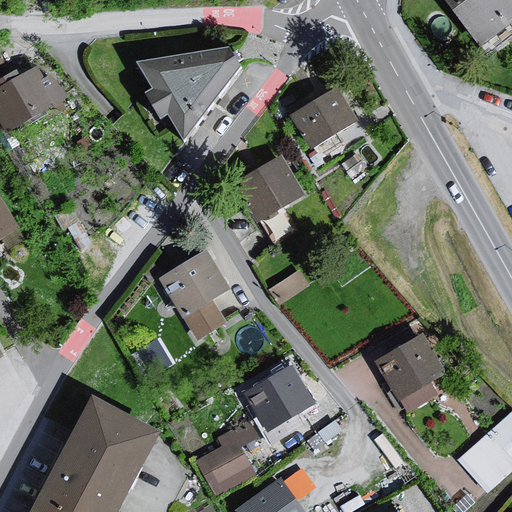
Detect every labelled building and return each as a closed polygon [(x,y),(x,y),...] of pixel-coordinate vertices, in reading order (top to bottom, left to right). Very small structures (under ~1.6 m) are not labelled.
[(511,0),(442,0),(478,52),(511,21),(511,0)] [(229,54),(136,67),(153,93),(145,97),(162,127),(169,121),(182,143),(240,73),(229,54)] [(0,86),(0,107),(9,125),(56,103),(39,68),(0,86)] [(336,94),(290,120),(308,151),(354,125),(336,94)] [(305,199),(282,161),(236,188),(258,226),(305,199)] [(0,206),(0,244),(16,236),(0,206)] [(207,252),(164,279),(199,337),(225,321),(212,300),(230,289),(207,252)] [(419,338),(373,365),(405,420),(434,403),(427,391),(444,380),(419,338)] [(292,370),(247,394),(270,437),(301,421),(297,414),(311,407),(292,370)] [(511,468),(511,406),(459,456),(490,489),(511,468)] [(92,408),(35,511),(116,511),(155,442),(92,408)] [(220,453),(203,461),(217,489),(246,475),(235,452),(246,447),(239,433),(216,444),(220,453)] [(300,511),(280,482),(237,511),(300,511)]
